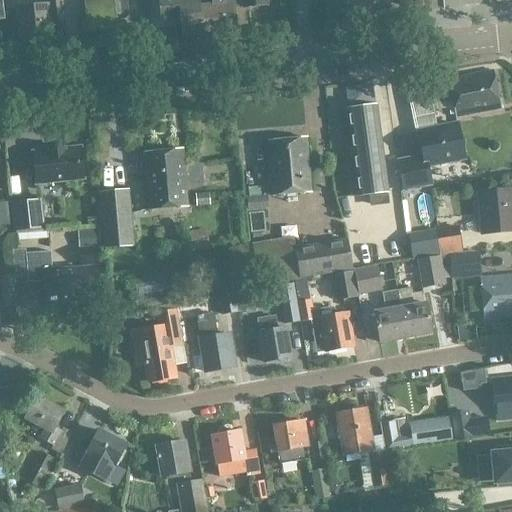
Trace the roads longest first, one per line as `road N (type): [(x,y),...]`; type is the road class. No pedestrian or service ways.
road 1 (residential): [(511,344),(152,409),(0,341)]
road 2 (residential): [(0,90),(511,38)]
